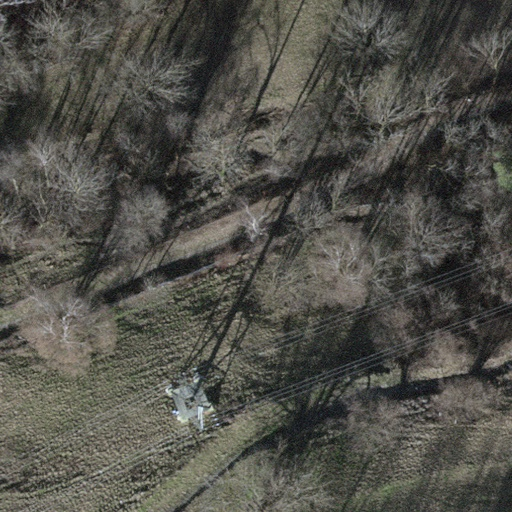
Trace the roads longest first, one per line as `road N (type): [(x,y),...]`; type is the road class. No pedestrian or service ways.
road 1 (motorway): [(511,40),(195,47),(0,23)]
road 2 (motorway): [(0,266),(175,286),(511,273)]
